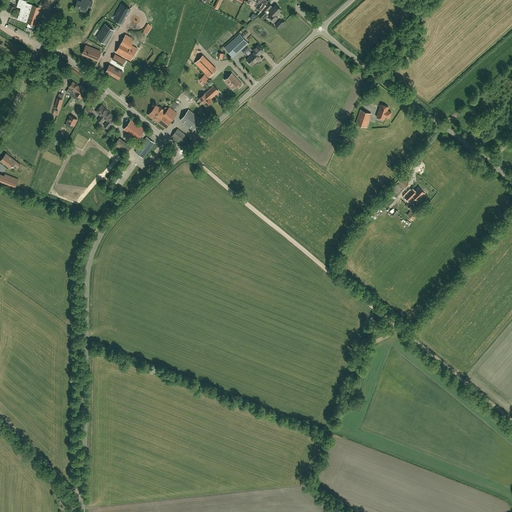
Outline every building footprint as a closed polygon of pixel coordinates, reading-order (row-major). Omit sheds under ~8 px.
[(21,8),(17,19),(27,22),(35,25),(39,14),(40,14),(42,8),(26,3),(27,1),(24,0),(18,0),(17,6),(21,8)] [(78,0),(75,8),(86,11),(87,6),(91,7),(92,1),(88,0),(81,0),(81,1),(78,0)] [(257,0),(256,2),(259,3),(256,8),(260,11),(267,2),(264,0),(257,0)] [(13,14),(16,7),(9,3),(6,10),(13,14)] [(268,14),(265,12),(272,6),(268,3),(258,14),(263,19),(268,14)] [(121,4),(114,17),(123,22),(125,18),(124,17),(125,15),(126,16),(130,9),(121,4)] [(275,15),(281,9),(276,5),(273,7),(269,11),(272,14),(269,16),(274,21),(278,18),(275,15)] [(278,29),(280,28),(284,23),(280,20),(276,24),(275,25),(278,29)] [(114,30),(109,27),(105,24),(96,38),(105,43),(111,33),(114,30)] [(148,24),(142,33),(144,35),(146,33),(147,34),(152,26),(148,24)] [(126,34),(116,52),(128,59),(131,60),(137,48),(131,45),(135,39),(126,34)] [(233,57),(248,43),(239,34),(224,48),(233,57)] [(101,51),(91,47),(86,45),(85,48),(82,55),(87,57),(88,56),(92,58),(97,61),(98,57),(99,55),(101,51)] [(247,59),(247,60),(247,61),(250,65),(252,65),(260,58),(258,56),(264,51),(258,45),(253,50),(255,52),(247,59)] [(115,61),(122,65),(125,60),(118,56),(115,54),(112,59),(115,61)] [(106,70),(104,72),(116,79),(118,80),(123,72),(120,70),(112,66),(109,64),(106,70)] [(212,67),(205,74),(209,77),(215,71),(212,67)] [(242,84),(232,73),(224,80),(233,89),(237,85),(239,87),(242,84)] [(78,101),(81,97),(81,98),(83,95),(82,95),(86,90),(81,86),(80,87),(73,82),(72,83),(71,82),(69,85),(70,85),(69,86),(71,88),(68,93),(73,97),(78,101)] [(199,98),(206,106),(212,100),(210,98),(218,91),(214,85),(199,98)] [(59,93),(58,98),(57,97),(54,106),(60,108),(63,99),(62,99),(64,95),(59,93)] [(388,107),(381,104),(377,117),(384,119),(385,117),(389,118),(391,112),(387,111),(388,107)] [(101,105),(96,111),(101,116),(97,120),(101,123),(104,118),(108,122),(105,126),(107,128),(111,124),(114,120),(111,118),(113,115),(101,105)] [(156,105),(148,115),(153,118),(165,128),(177,113),(169,107),(165,112),(163,111),(164,109),(160,106),(159,107),(156,105)] [(201,120),(188,110),(180,120),(193,130),(201,120)] [(360,110),(356,123),(367,127),(371,114),(360,110)] [(66,122),(67,122),(75,126),(78,119),(70,115),(66,122)] [(145,129),(132,119),(124,129),(137,139),(145,129)] [(187,136),(178,129),(172,136),(181,143),(187,136)] [(114,144),(126,153),(131,146),(119,137),(114,144)] [(147,137),(135,152),(143,157),(154,143),(147,137)] [(16,161),(6,153),(0,161),(10,169),(14,164),(16,161)] [(5,174),(4,176),(0,174),(0,181),(15,188),(18,179),(5,174)] [(402,177),(398,181),(405,188),(409,184),(402,177)] [(417,200),(424,193),(419,187),(415,192),(412,189),(405,196),(409,201),(414,196),(417,200)] [(419,212),(415,208),(408,216),(413,219),(419,212)] [(385,335),(374,339),(376,345),(388,340),(385,335)]
